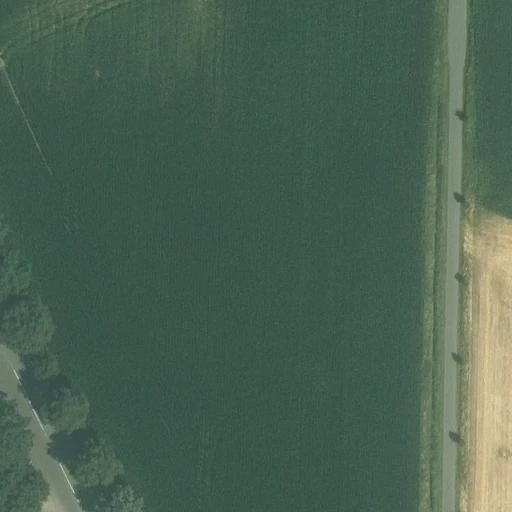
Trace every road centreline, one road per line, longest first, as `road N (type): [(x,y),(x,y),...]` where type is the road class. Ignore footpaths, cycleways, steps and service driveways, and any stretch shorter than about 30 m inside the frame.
road 1 (residential): [(455,0),(445,511)]
road 2 (secondary): [(0,343),(82,511)]
